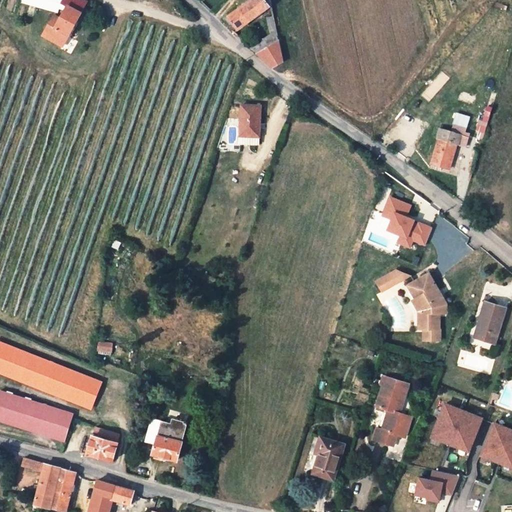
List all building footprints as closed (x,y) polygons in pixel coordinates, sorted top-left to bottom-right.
[(85,0),(62,0),(62,3),(66,6),(60,18),(51,13),(39,31),(60,45),(69,33),(89,1),(85,0)] [(268,0),(246,0),(225,17),(230,23),(234,21),(240,28),(269,5),(268,0)] [(268,30),(275,28),(272,15),(264,17),(268,30)] [(258,54),(270,45),(259,35),(247,44),(258,54)] [(270,45),(258,54),(273,67),(283,60),(278,39),(270,45)] [(257,105),(237,105),(237,137),(257,137),(257,105)] [(464,145),(468,134),(461,132),(460,134),(441,128),(438,137),(439,137),(431,163),(449,168),(457,143),(464,145)] [(406,202),(399,199),(391,218),(410,226),(413,219),(418,222),(421,214),(405,205),(406,202)] [(394,269),(374,280),(381,293),(411,276),(394,269)] [(443,313),(444,306),(434,301),(428,291),(434,287),(427,274),(407,285),(416,299),(411,302),(416,311),(423,310),(423,318),(428,318),(428,328),(438,329),(437,313),(443,313)] [(434,301),(444,306),(434,287),(428,291),(434,301)] [(503,303),(482,297),(478,315),(481,316),(477,332),(494,338),(503,303)] [(423,310),(416,311),(417,329),(423,329),(428,328),(428,318),(423,318),(423,310)] [(438,329),(428,328),(428,342),(439,343),(439,329),(438,329)] [(100,376),(0,338),(0,369),(90,404),(100,376)] [(98,339),(97,349),(110,349),(110,339),(98,339)] [(69,415),(0,388),(0,387),(0,420),(59,443),(69,415)] [(372,440),(389,445),(393,433),(398,434),(406,436),(412,416),(399,411),(405,394),(383,387),(377,408),(388,410),(382,430),(376,429),(372,440)] [(493,388),(490,394),(498,397),(500,390),(493,388)] [(442,400),(430,433),(467,447),(479,413),(442,400)] [(144,437),(155,440),(156,434),(167,437),(168,434),(173,435),(172,439),(180,441),(187,420),(172,415),(170,419),(151,414),(144,437)] [(511,425),(492,418),(480,451),(511,463),(511,425)] [(109,459),(117,431),(92,424),(89,435),(85,434),(80,450),(109,459)] [(393,433),(389,445),(394,447),(398,434),(393,433)] [(156,434),(155,440),(151,453),(175,459),(180,441),(172,439),(173,435),(168,434),(167,437),(156,434)] [(332,475),(342,441),(319,434),(314,451),(317,452),(312,468),(332,475)] [(35,460),(22,455),(20,464),(39,469),(31,501),(65,511),(75,472),(35,460)] [(452,492),(459,472),(433,467),(431,476),(419,474),(416,491),(427,494),(427,496),(439,498),(442,485),(445,486),(445,490),(452,492)] [(105,511),(109,499),(113,483),(96,478),(95,480),(87,483),(88,488),(95,486),(87,511),(105,511)] [(113,483),(109,499),(128,504),(130,500),(133,489),(113,483)]
